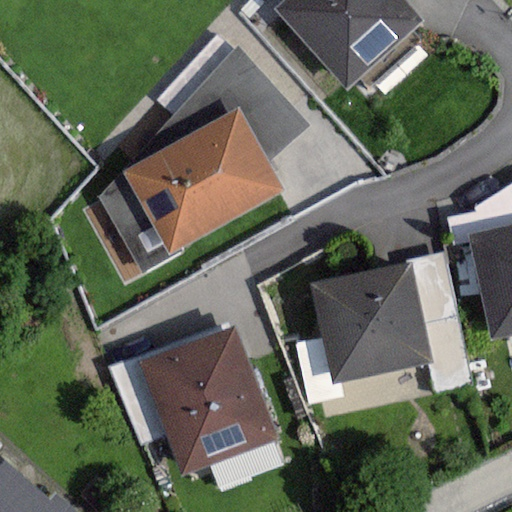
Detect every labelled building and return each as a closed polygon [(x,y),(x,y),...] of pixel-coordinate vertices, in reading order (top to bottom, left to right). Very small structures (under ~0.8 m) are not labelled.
[(294,0),(288,5),(354,78),(424,16),(410,0),(294,0)] [(244,47),(231,36),(175,96),(188,108),(244,47)] [(284,184),(272,162),(297,138),(316,121),(245,45),(244,47),(188,108),(132,168),(175,244),(284,184)] [(511,226),(481,234),(502,330),(511,327),(511,226)] [(338,412),(480,380),(450,251),(412,259),(413,264),(433,352),(344,373),(336,339),(322,342),(338,412)] [(413,264),(324,284),(336,339),(344,373),(433,352),(413,264)] [(239,327),(151,361),(191,463),(218,453),(279,429),(239,327)] [(290,457),(279,429),(218,453),(229,481),(290,457)] [(0,511),(72,511),(0,450),(0,511)]
